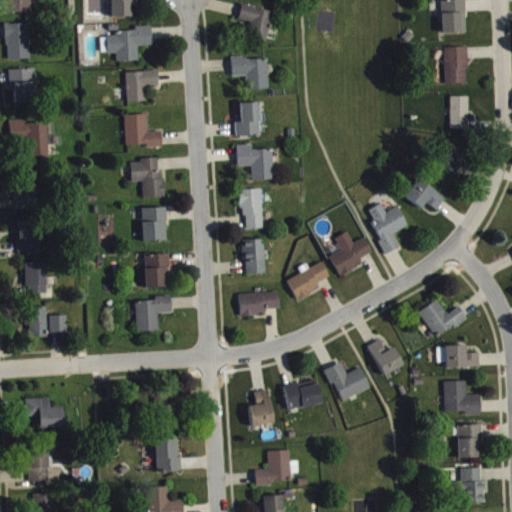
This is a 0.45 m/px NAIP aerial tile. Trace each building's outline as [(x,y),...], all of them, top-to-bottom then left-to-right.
[(31,0),(7,0),(8,18),(32,18),(31,0)] [(112,0),(113,23),(132,23),(131,11),(137,11),(136,0),(112,0)] [(443,39),(467,38),(466,5),(442,6),(443,39)] [(267,46),(274,18),(243,10),(239,25),(252,28),(249,42),(267,46)] [(31,65),(30,29),(6,30),(8,66),(31,65)] [(139,67),(139,52),(153,51),(152,31),(135,32),(135,38),(104,40),(105,60),(117,60),(117,68),(139,67)] [(467,53),(445,54),(446,91),(468,90),(467,53)] [(270,95),(269,65),(247,65),(247,62),(232,63),(233,82),(247,82),(248,96),(270,95)] [(11,97),(15,96),(15,108),(36,108),(35,74),(10,75),(11,97)] [(147,107),(147,92),(159,92),(159,77),(127,78),(128,108),(147,107)] [(470,103),(451,102),(451,135),(469,135),(470,103)] [(237,142),(261,142),(260,109),(240,109),(241,128),(236,128),(237,142)] [(163,153),(162,137),(148,138),(147,120),(125,121),(127,152),(148,150),(148,154),(163,153)] [(62,151),(62,142),(56,142),(56,126),(10,127),(10,145),(17,145),(17,153),(26,153),(26,165),(50,164),(50,152),(62,151)] [(457,180),(467,155),(447,147),(437,172),(457,180)] [(237,151),(238,173),(252,172),(253,187),(275,186),(273,155),(253,156),(252,151),(237,151)] [(131,168),(132,188),(143,188),(143,204),(163,203),(162,164),(141,164),(141,168),(131,168)] [(38,213),(36,178),(16,179),(18,214),(38,213)] [(438,216),(446,203),(417,185),(406,204),(423,214),(426,209),(438,216)] [(264,235),(262,195),(240,196),(242,235),(264,235)] [(398,212),(387,218),(382,210),(366,218),(388,259),(400,253),(393,240),(409,232),(398,212)] [(167,213),(142,214),(143,247),(168,247),(167,213)] [(19,260),(39,259),(38,226),(18,226),(19,260)] [(365,244),(354,249),(348,238),(336,244),(342,257),(331,262),(340,280),(374,262),(365,244)] [(265,245),(244,246),(245,280),(266,279),(265,245)] [(146,294),(170,293),(169,259),(145,260),(146,294)] [(299,274),(302,279),(288,287),(297,304),(332,285),(322,268),(310,274),(308,270),(299,274)] [(47,269),(25,269),(26,299),(48,299),(47,269)] [(241,322),(267,321),(266,315),(280,314),(279,298),(240,300),(241,322)] [(172,318),(172,302),(156,302),(156,307),(136,307),(137,338),(160,337),(159,318),(172,318)] [(467,324),(460,313),(448,321),(438,306),(419,318),(437,345),(467,324)] [(47,312),(29,313),(30,343),(48,343),(47,312)] [(67,321),(50,322),(50,338),(68,338),(67,321)] [(394,353),(386,357),(380,346),(368,352),(384,382),(404,372),(394,353)] [(480,373),(480,359),(467,359),(467,352),(438,352),(438,369),(446,368),(446,374),(480,373)] [(327,376),(342,408),(371,394),(361,374),(347,380),(342,368),(327,376)] [(299,394),(297,389),(284,392),(289,417),(322,409),(317,386),(308,388),(309,392),(299,394)] [(446,418),(467,418),(467,421),(482,421),(481,401),(467,401),(467,387),(445,388),(446,418)] [(256,411),(250,412),(252,432),(273,430),(270,396),(255,398),(256,411)] [(63,413),(51,413),(50,404),(26,405),(26,423),(39,423),(40,434),(64,434),(63,413)] [(178,429),(178,411),(162,410),(161,428),(178,429)] [(458,464),(478,464),(478,452),(483,452),(482,430),(458,431),(458,464)] [(155,445),(157,479),(182,478),(181,462),(179,462),(178,444),(155,445)] [(31,489),(50,488),(48,451),(29,452),(31,489)] [(257,493),(271,492),(271,488),(289,487),(289,480),(299,479),(299,467),(291,467),(291,456),(268,457),(269,475),(256,476),(257,493)] [(484,509),(483,474),(462,474),(462,488),(456,488),(456,500),(464,500),(464,509),(484,509)] [(183,511),(184,506),(169,507),(169,493),(148,493),(148,511),(183,511)] [(57,511),(57,499),(36,500),(36,511),(57,511)] [(282,511),(282,501),(263,502),(263,511),(282,511)]
